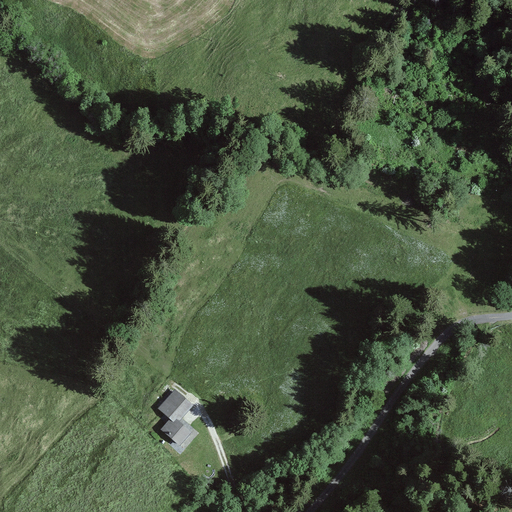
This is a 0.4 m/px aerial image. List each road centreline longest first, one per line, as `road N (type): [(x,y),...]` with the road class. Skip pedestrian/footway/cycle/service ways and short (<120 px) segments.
road 1 (track): [(463,323),(479,263),(299,190),(180,160),(104,156),(59,127),(0,67)]
road 2 (unclassified): [(511,315),(471,320),(443,336),(309,511)]
road 3 (track): [(244,511),(193,403)]
